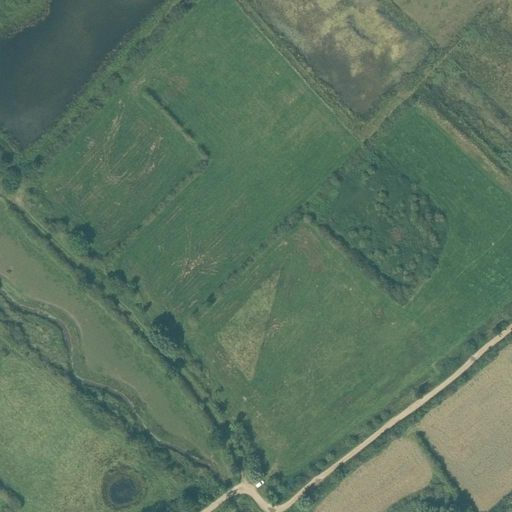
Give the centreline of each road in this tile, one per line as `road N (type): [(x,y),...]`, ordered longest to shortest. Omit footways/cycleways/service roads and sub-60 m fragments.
road 1 (track): [(246,487),(224,427),(187,378),(16,194)]
road 2 (track): [(275,510),(511,327)]
